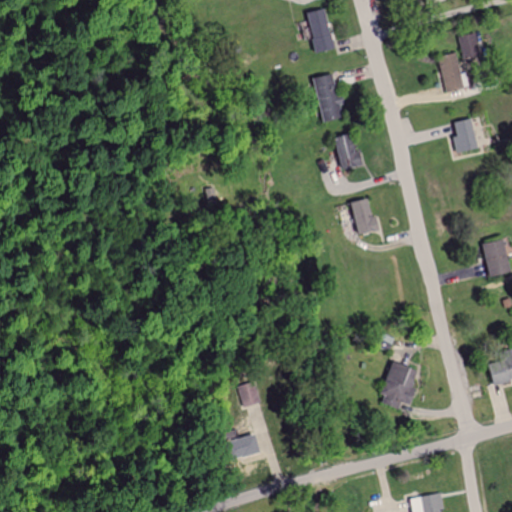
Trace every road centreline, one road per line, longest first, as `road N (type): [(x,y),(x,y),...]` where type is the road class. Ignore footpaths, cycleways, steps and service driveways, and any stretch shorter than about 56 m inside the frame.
road 1 (residential): [(360,0),(467,439)]
road 2 (residential): [(201,511),(511,424)]
